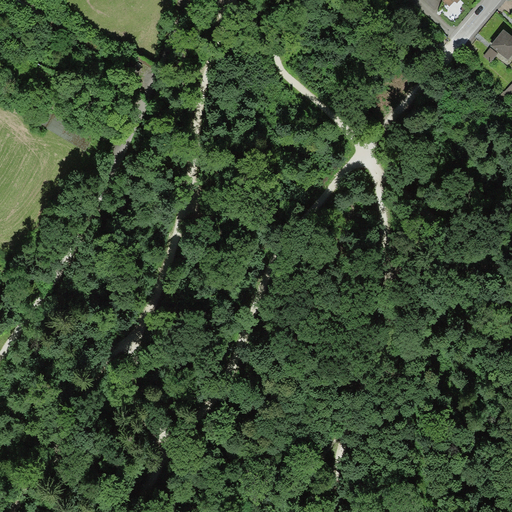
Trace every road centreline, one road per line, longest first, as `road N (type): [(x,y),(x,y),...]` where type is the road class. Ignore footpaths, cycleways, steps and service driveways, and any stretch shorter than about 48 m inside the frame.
road 1 (track): [(137,511),(169,446),(207,406),(243,339),(278,248),(438,65)]
road 2 (track): [(0,360),(105,191),(198,0)]
road 3 (track): [(142,320),(173,252),(194,163),(195,112),(229,7)]
road 4 (track): [(13,511),(111,355),(142,320)]
road 5 (track): [(169,446),(135,401),(142,320)]
